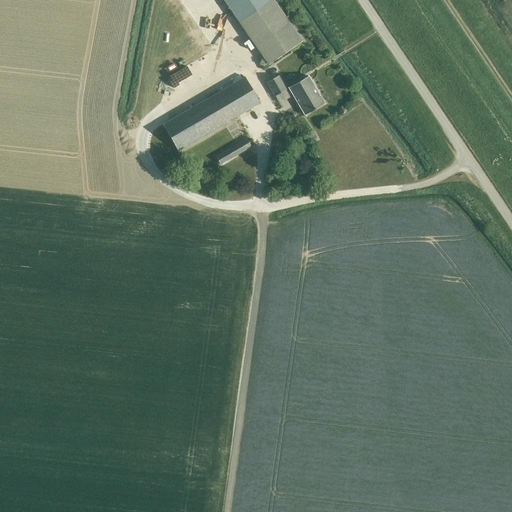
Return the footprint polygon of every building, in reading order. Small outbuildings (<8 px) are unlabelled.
[(223,0),(233,14),(239,22),(241,25),(245,31),(267,64),(287,51),(300,41),(301,41),(300,40),(289,25),(272,0),(223,0)] [(179,75),(222,51),(213,35),(170,59),(179,75)] [(305,115),(324,103),(308,76),(289,89),(305,115)] [(179,151),(259,103),(244,77),(163,124),(179,151)] [(172,81),(162,78),(159,93),(168,96),(172,81)] [(280,79),(267,85),(274,99),(286,92),(280,79)] [(312,132),(306,136),(310,145),(317,141),(312,132)] [(246,139),(216,157),(220,165),(251,147),(246,139)]
